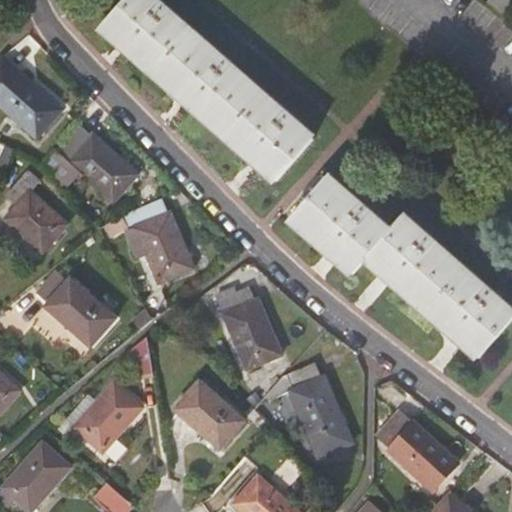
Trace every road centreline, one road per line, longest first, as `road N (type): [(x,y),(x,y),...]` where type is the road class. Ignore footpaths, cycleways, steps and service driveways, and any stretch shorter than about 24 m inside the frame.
road 1 (residential): [(511,446),(386,352),(262,243),(43,19),(37,0)]
road 2 (unknown): [(262,243),(453,33)]
